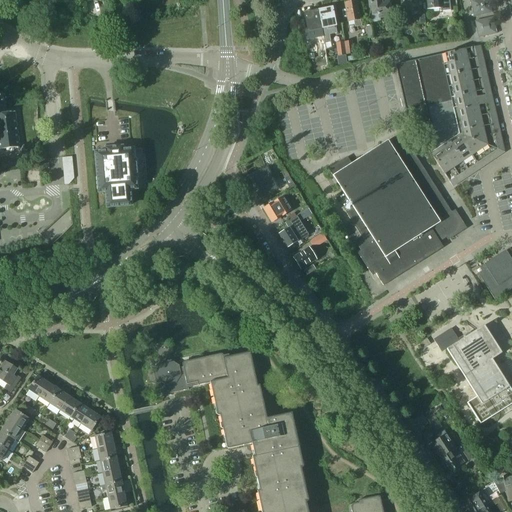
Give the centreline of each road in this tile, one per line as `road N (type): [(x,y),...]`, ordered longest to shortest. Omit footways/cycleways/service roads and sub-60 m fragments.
road 1 (tertiary): [(426,511),(314,347),(171,226)]
road 2 (residential): [(457,511),(247,200)]
road 3 (residential): [(0,33),(72,60),(228,67)]
road 4 (tertiary): [(171,226),(203,185),(226,130),(228,67)]
road 5 (tertiary): [(228,67),(199,161),(160,217)]
road 6 (residential): [(228,67),(265,74),(283,7),(295,0)]
road 7 (tertiary): [(0,319),(69,300),(110,273)]
